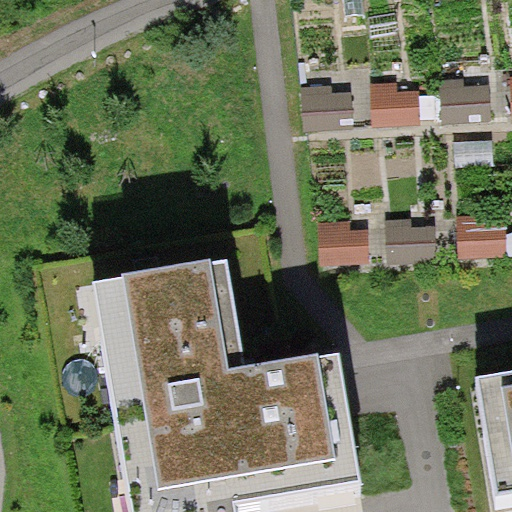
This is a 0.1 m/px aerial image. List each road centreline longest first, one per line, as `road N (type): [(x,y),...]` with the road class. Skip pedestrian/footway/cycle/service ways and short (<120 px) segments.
road 1 (residential): [(160,0),(0,79)]
road 2 (residential): [(431,511),(404,352)]
